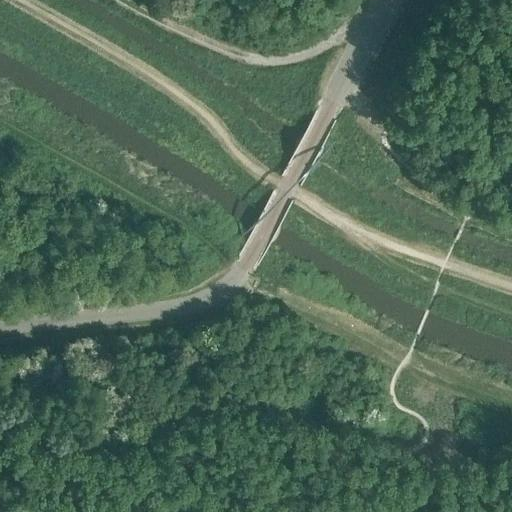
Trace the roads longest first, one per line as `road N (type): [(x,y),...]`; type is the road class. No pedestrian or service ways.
road 1 (unknown): [(19,0),(172,90),(212,120),(244,161),(348,228),(511,285)]
road 2 (unclassified): [(0,326),(147,312),(223,290),(252,252),(387,0)]
road 3 (track): [(0,98),(166,196),(240,272),(429,367)]
road 4 (track): [(368,35),(343,34),(287,58),(254,58),(120,0)]
road 5 (track): [(348,228),(436,287),(511,311)]
